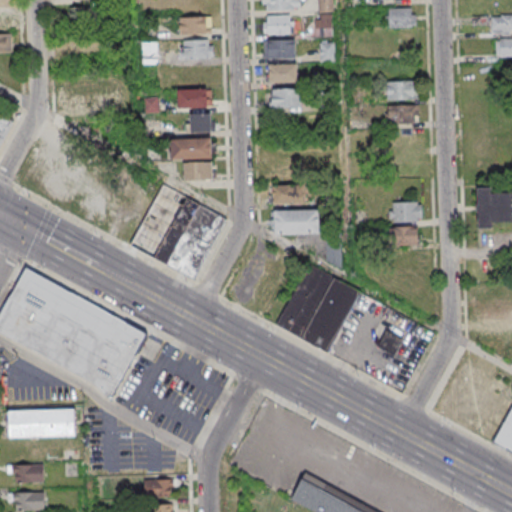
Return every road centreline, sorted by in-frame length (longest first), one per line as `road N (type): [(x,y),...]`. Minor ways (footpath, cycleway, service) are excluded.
road 1 (residential): [(397,432),(448,336),(438,0)]
road 2 (residential): [(190,319),(241,223),(233,0)]
road 3 (primary): [(397,432),(129,286)]
road 4 (residential): [(0,179),(35,119),(32,0)]
road 5 (residential): [(207,511),(206,460),(260,358)]
road 6 (primary): [(511,494),(397,432)]
